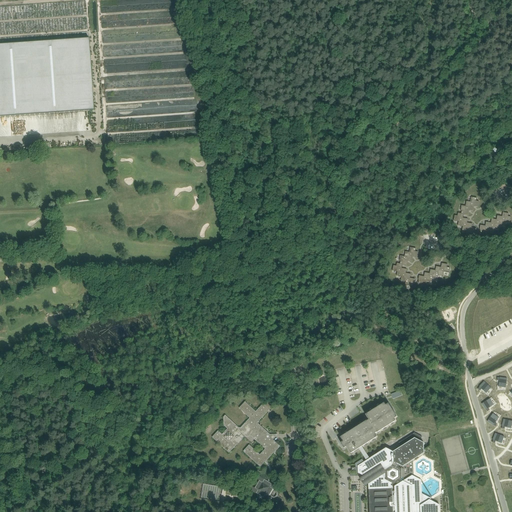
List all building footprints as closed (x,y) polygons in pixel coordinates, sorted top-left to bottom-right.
[(0,116),(94,111),(89,38),(0,44),(0,116)] [(469,210),(473,211),(474,206),(478,207),(479,201),(476,201),(477,198),(471,197),(471,202),(466,201),(466,206),(462,205),(461,210),(462,211),(461,213),(458,213),(458,216),(455,215),(454,221),(459,221),(458,225),(463,226),(462,230),(467,231),(466,235),(472,236),(472,235),(475,235),(475,233),(476,233),(476,228),(472,228),(472,224),(467,223),(468,219),(463,218),(464,215),(468,215),(469,210)] [(509,213),(503,212),(502,216),(497,215),(497,219),(492,219),(491,223),(486,222),(485,226),(480,225),(480,229),(480,232),(483,233),(482,234),(488,235),(488,231),(493,232),(494,227),(499,228),(500,224),(505,225),(505,221),(510,222),(511,217),(508,216),(509,213)] [(416,248),(410,247),(409,252),(405,251),(405,256),(400,255),(400,261),(401,261),(400,264),(397,263),(396,266),(393,265),(392,271),(397,272),(397,276),(402,276),(401,281),(406,281),(405,286),(410,286),(410,285),(413,286),(414,283),(415,279),(410,278),(411,274),(406,273),(407,269),(402,268),(402,265),(407,266),(408,261),(412,261),(413,257),(417,257),(418,252),(415,251),(416,248)] [(419,275),(418,280),(419,280),(418,283),(421,283),(421,284),(426,285),(427,281),(432,282),(433,278),(438,279),(438,275),(443,276),(444,272),(449,273),(450,267),(447,267),(447,264),(442,263),(441,267),(436,266),(435,270),(430,269),(430,273),(425,272),(424,276),(419,275)] [(500,378),(497,377),(497,380),(499,381),(498,387),(506,388),(507,378),(500,377),(500,378)] [(484,381),(479,387),(480,387),(478,389),(480,390),(482,389),(486,393),(491,388),(484,381)] [(392,394),(393,398),(403,395),(401,390),(392,394)] [(495,390),(488,394),(491,399),(495,397),(496,401),(500,399),(495,390)] [(490,398),(482,404),(486,410),(487,412),(490,410),(488,408),(494,405),(490,398)] [(266,461),(280,446),(273,440),(270,437),(270,435),(270,434),(257,423),(272,407),(266,401),(256,412),(245,402),(239,408),(250,418),(241,428),(239,428),(225,415),(224,417),(224,425),(228,429),(222,434),(218,431),(212,437),(229,453),(233,448),(234,448),(245,436),(252,436),(265,449),(260,455),(249,445),(243,451),(260,467),(265,462),(266,461)] [(347,447),(351,454),(359,449),(367,460),(358,466),(358,473),(363,475),(359,478),(363,483),(365,486),(369,483),(369,511),(393,511),(393,486),(391,485),(392,483),(393,484),(396,482),(397,484),(395,486),(395,511),(439,511),(439,502),(431,498),(430,498),(422,494),(422,482),(421,480),(412,475),(403,481),(400,483),(399,480),(402,479),(401,469),(399,467),(400,465),(403,466),(424,453),(424,450),(424,443),(421,441),(422,437),(415,433),(399,443),(401,447),(393,452),(387,448),(386,448),(370,458),(367,454),(362,447),(378,437),(375,433),(377,432),(377,433),(396,421),(395,418),(397,417),(395,414),(391,406),(389,404),(387,405),(386,405),(385,403),(366,415),(369,420),(367,421),(367,420),(341,437),(344,441),(341,443),(342,444),(344,448),(346,447),(347,447)] [(494,425),(496,427),(497,424),(495,423),(499,418),(493,413),(487,421),(493,426),(494,425)] [(511,428),(511,425),(511,420),(504,419),(502,426),(502,429),(505,429),(505,427),(511,428)] [(493,440),(492,442),(495,443),(496,441),(502,443),(504,436),(495,433),(493,440)] [(270,502),(272,498),(269,496),(274,489),(277,491),(279,487),(269,482),(270,481),(270,480),(271,479),(271,478),(271,477),(271,476),(272,475),(272,474),(272,473),(272,472),(272,471),(271,470),(271,469),(271,468),(271,467),(270,466),(270,465),(269,464),(268,463),(266,461),(265,462),(267,464),(268,465),(268,466),(269,467),(269,468),(269,469),(270,470),(270,471),(270,472),(270,473),(270,474),(270,476),(270,477),(269,477),(269,478),(269,479),(268,480),(268,481),(258,475),(256,479),(260,481),(255,488),(252,486),(250,489),(258,494),(257,494),(257,495),(257,496),(258,497),(258,498),(259,498),(260,498),(261,498),(262,497),(270,502)] [(218,500),(219,495),(218,495),(219,490),(215,490),(215,487),(211,487),(210,490),(211,490),(211,495),(212,495),(211,499),(218,500)]
